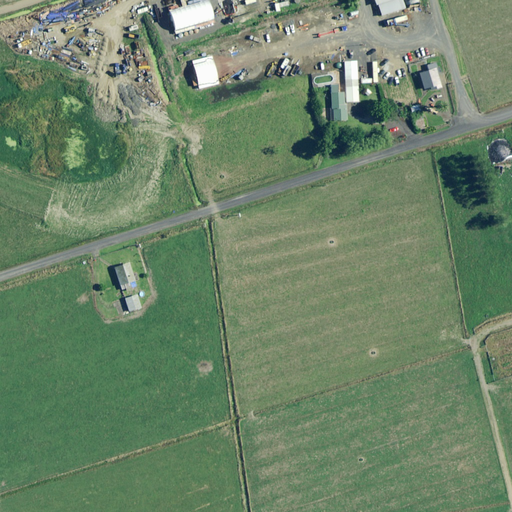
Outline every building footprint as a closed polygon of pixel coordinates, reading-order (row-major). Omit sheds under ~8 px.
[(82,13),(101,5),(98,0),(94,0),(79,6),(82,13)] [(374,0),(379,16),(404,8),(404,7),(401,0),(374,0)] [(440,87),(434,63),(426,65),(427,70),(418,73),(423,89),(429,87),(430,90),(440,87)] [(357,102),(357,79),(345,79),(345,102),(357,102)] [(337,93),(337,84),(329,85),(330,110),(332,110),(332,121),(346,120),(346,104),(343,104),(343,93),(337,93)] [(419,111),(418,104),(409,107),(410,113),(419,111)] [(424,127),(421,115),(413,117),(416,129),(424,127)] [(125,292),(132,289),(131,287),(135,286),(128,263),(113,267),(118,286),(120,290),(124,289),(125,292)] [(140,308),(136,295),(123,298),(127,312),(140,308)]
